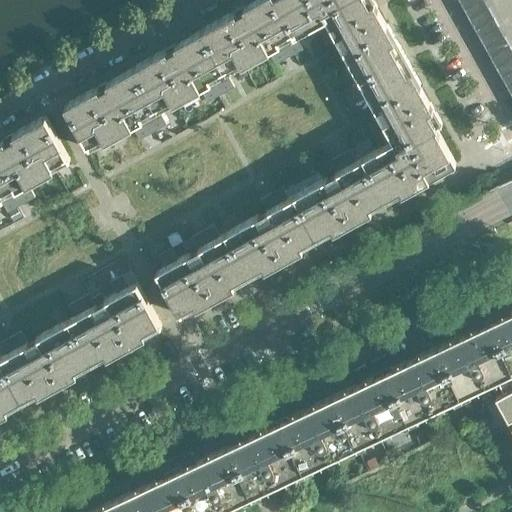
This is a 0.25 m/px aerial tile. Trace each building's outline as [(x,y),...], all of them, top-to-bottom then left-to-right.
[(303,49),(296,35),(276,0),(253,0),(244,5),(245,8),(237,13),(235,10),(203,28),(227,73),(269,50),(277,63),(303,49)] [(322,9),(338,0),(276,0),(296,35),(315,24),(326,18),(322,9)] [(404,54),(374,0),(338,0),(322,9),(326,18),(315,24),(326,44),(340,36),(345,45),(342,46),(360,79),(404,54)] [(470,17),(489,7),(485,0),(478,0),(465,8),(470,17)] [(475,27),(494,17),(489,7),(470,17),(475,27)] [(481,37),(500,26),(494,17),(475,27),(481,37)] [(486,46),(505,36),(500,26),(481,37),(486,46)] [(227,73),(203,28),(175,43),(177,46),(168,51),(167,48),(135,65),(160,110),(200,87),(208,101),(235,86),(227,73)] [(491,56),(510,45),(505,36),(486,46),(491,56)] [(497,65),(511,56),(511,48),(510,45),(491,56),(497,65)] [(442,123),(404,54),(360,79),(378,111),(381,110),(385,118),(371,126),(382,146),(393,139),(398,148),(436,126),(442,123)] [(502,75),(511,69),(511,56),(497,65),(502,75)] [(160,110),(135,65),(107,81),(108,84),(100,89),(98,86),(65,104),(89,148),(132,125),(140,139),(167,124),(160,110)] [(507,84),(511,81),(511,69),(502,75),(507,84)] [(28,182),(71,159),(46,115),(13,133),(14,136),(6,140),(4,138),(0,140),(0,196),(0,198),(8,211),(36,196),(28,182)] [(388,200),(456,162),(436,126),(398,148),(393,139),(382,146),(363,156),(388,200)] [(388,200),(363,156),(357,160),(351,148),(329,160),(337,174),(328,179),(327,176),(294,194),(319,238),(388,200)] [(319,238),(294,194),(288,197),(282,186),(272,192),(260,198),(268,212),(260,217),(258,214),(225,232),(250,276),(319,238)] [(250,276),(225,232),(220,235),(214,224),(192,236),(200,250),(192,255),(190,252),(178,259),(171,247),(159,254),(165,265),(157,270),(181,314),(250,276)] [(162,325),(149,300),(138,281),(129,285),(123,274),(111,281),(117,292),(104,299),(106,302),(97,306),(90,292),(68,304),(74,316),(69,319),(93,363),(162,325)] [(511,307),(489,319),(493,327),(511,366),(511,307)] [(93,363),(69,319),(36,337),(38,339),(29,344),(21,330),(0,341),(0,342),(6,353),(0,357),(25,401),(93,363)] [(511,385),(511,366),(493,327),(489,319),(437,343),(438,345),(461,395),(491,381),(497,393),(511,385)] [(321,348),(315,337),(302,344),(308,355),(321,348)] [(461,395),(438,345),(437,343),(385,368),(386,370),(409,420),(461,395)] [(0,414),(25,401),(0,357),(0,356),(0,414)] [(409,420),(386,370),(385,368),(332,393),(333,395),(357,445),(409,420)] [(511,385),(497,393),(496,394),(511,422),(511,385)] [(357,445),(333,395),(332,393),(275,420),(300,472),(317,464),(344,450),(357,445)] [(259,491),(300,472),(275,420),(235,439),(175,467),(180,476),(196,511),(224,511),(222,508),(259,491)] [(196,511),(180,476),(175,467),(123,492),(124,494),(132,511),(196,511)] [(132,511),(124,494),(123,492),(81,511),(132,511)]
